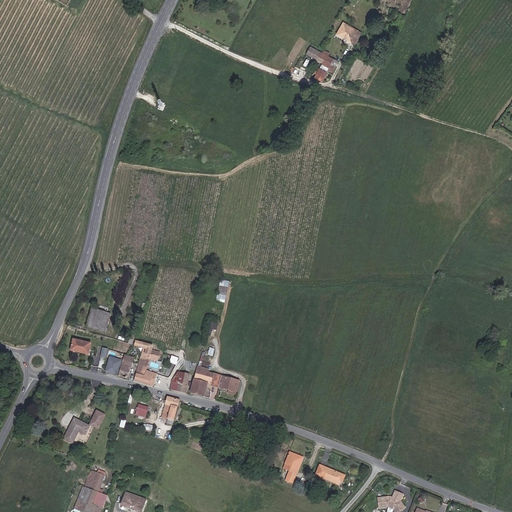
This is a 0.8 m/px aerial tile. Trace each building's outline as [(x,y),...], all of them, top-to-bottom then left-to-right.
[(360,34),(363,36),(366,31),(348,21),(342,33),(356,40),(360,34)] [(321,57),(325,51),(314,45),(310,51),(321,57)] [(321,57),(327,60),(330,54),(329,53),(325,51),(321,57)] [(331,68),(334,63),(337,57),(330,54),(327,60),(324,64),(331,68)] [(318,76),(325,80),(330,70),(323,66),(318,76)] [(220,279),(218,301),(228,302),(230,280),(220,279)] [(90,327),(108,334),(111,326),(105,324),(108,314),(96,310),(90,327)] [(105,324),(111,326),(114,316),(108,314),(105,324)] [(94,346),(77,341),(74,351),(91,357),(94,346)] [(155,354),(156,350),(157,346),(139,342),(138,347),(146,349),(148,350),(145,361),(149,362),(150,358),(153,359),(161,361),(163,356),(155,354)] [(173,355),(171,362),(178,364),(180,358),(173,355)] [(122,377),(131,380),(137,359),(128,356),(122,377)] [(121,375),(125,361),(114,357),(110,372),(121,375)] [(157,374),(149,372),(153,359),(150,358),(149,362),(145,361),(143,361),(137,382),(156,387),(159,378),(156,377),(157,374)] [(220,378),(208,374),(209,371),(201,369),(193,394),(206,398),(210,385),(213,386),(213,387),(217,388),(220,378)] [(183,391),(190,393),(195,375),(183,372),(182,373),(187,375),(186,379),(189,380),(188,384),(185,384),(183,391)] [(180,377),(186,379),(187,375),(182,373),(177,380),(177,381),(179,382),(180,377)] [(181,391),(183,391),(185,384),(186,379),(180,377),(179,382),(177,381),(174,392),(180,394),(181,391)] [(241,384),(220,378),(217,388),(238,394),(241,384)] [(181,398),(170,395),(163,417),(169,419),(175,420),(181,398)] [(148,412),(150,407),(142,405),(139,414),(145,415),(146,411),(148,412)] [(91,424),(100,429),(107,416),(98,411),(91,424)] [(80,430),(86,433),(91,424),(75,416),(64,436),(73,441),(80,430)] [(289,481),(296,484),(305,458),(292,453),(288,465),(294,467),(292,472),(289,481)] [(348,475),(323,465),(319,475),(342,484),(344,479),(346,480),(348,475)] [(83,487),(98,492),(105,475),(92,470),(86,487),(83,486),(83,487)] [(84,511),(101,511),(106,500),(97,497),(98,492),(83,487),(75,509),(84,511)] [(142,511),(146,499),(129,493),(129,491),(123,489),(118,503),(142,511)] [(401,511),(406,507),(401,501),(404,495),(396,491),(394,498),(390,498),(388,497),(379,498),(380,506),(387,505),(394,508),(395,511),(400,510),(400,511),(401,511)]
